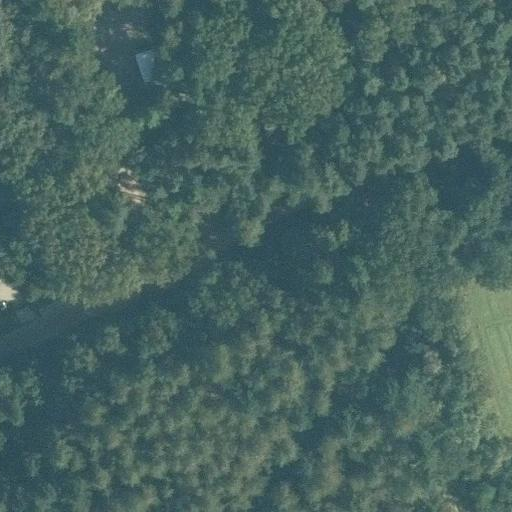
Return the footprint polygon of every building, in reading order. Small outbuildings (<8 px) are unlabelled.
[(215,75),(216,75),(235,70),(261,63),(254,39),(207,52),(213,76),(215,75)] [(235,95),(250,91),(246,77),(231,82),(235,95)] [(249,93),(249,94),(251,100),(251,101),(271,96),(269,88),(249,93)] [(203,105),(179,112),(190,155),(215,148),(203,105)] [(176,173),(166,134),(146,139),(156,178),(176,173)] [(0,175),(0,198),(17,191),(9,172),(0,175)] [(20,224),(21,224),(17,210),(0,215),(0,216),(2,224),(4,230),(20,224)]
